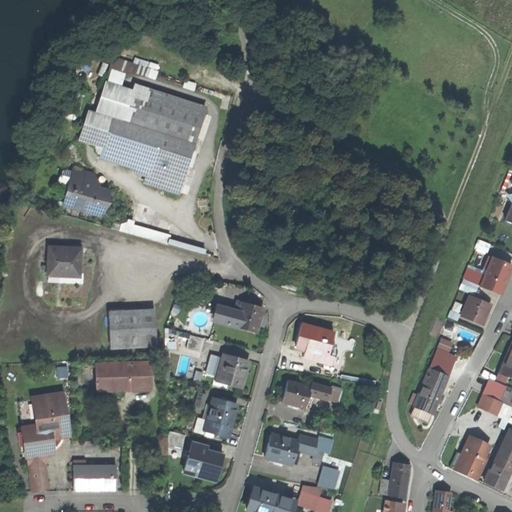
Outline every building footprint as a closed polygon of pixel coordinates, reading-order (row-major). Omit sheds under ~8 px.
[(110,71),(125,76),(126,70),(155,79),(157,71),(146,68),(147,63),(136,59),(137,54),(117,48),(110,71)] [(121,87),(125,76),(110,71),(106,83),(121,87)] [(186,79),(184,87),(195,90),(197,82),(186,79)] [(123,121),(132,91),(121,87),(106,83),(103,82),(94,113),(111,118),(123,121)] [(123,121),(194,144),(207,106),(135,83),(132,91),(123,121)] [(101,148),(111,118),(94,113),(86,110),(77,140),(101,148)] [(194,144),(123,121),(111,118),(101,148),(98,158),(182,184),(194,144)] [(73,169),(62,206),(98,216),(106,191),(100,189),(92,174),(73,169)] [(122,222),(120,230),(170,244),(172,238),(173,233),(136,223),(137,220),(129,218),(128,221),(122,222)] [(172,238),(170,244),(206,253),(207,247),(172,238)] [(478,240),(475,248),(485,252),(488,244),(478,240)] [(47,247),(46,275),(78,276),(79,248),(47,247)] [(485,272),(479,286),(499,294),(511,266),(491,258),(485,272)] [(477,285),(479,286),(485,272),(470,266),(464,280),(477,285)] [(199,290),(211,293),(214,282),(202,278),(199,290)] [(464,280),(462,279),(458,289),(473,295),(477,285),(464,280)] [(461,315),(460,316),(481,325),(489,305),(469,296),(461,315)] [(217,302),(211,321),(255,333),(258,322),(261,323),(262,319),(259,319),(261,309),(241,303),(239,308),(217,302)] [(106,312),(108,349),(154,347),(153,310),(106,312)] [(448,317),(458,321),(460,316),(461,315),(451,311),(448,317)] [(301,324),(295,346),(305,348),(302,357),(329,365),(331,360),(334,361),(336,355),(332,354),(335,344),(329,343),(332,333),(301,324)] [(189,335),(185,349),(201,354),(205,339),(189,335)] [(350,335),(348,342),(355,344),(357,337),(350,335)] [(437,346),(439,347),(450,352),(454,341),(441,336),(437,346)] [(439,347),(430,369),(448,377),(457,355),(450,352),(439,347)] [(247,361),(223,354),(215,382),(239,389),(247,361)] [(511,358),(505,355),(498,373),(495,378),(504,381),(506,376),(511,378),(511,358)] [(96,365),(96,391),(149,389),(148,363),(96,365)] [(345,365),(342,377),(349,378),(352,367),(345,365)] [(448,377),(430,369),(413,408),(431,415),(432,416),(448,377)] [(196,370),(194,378),(201,380),(203,372),(196,370)] [(287,381),(281,402),(304,408),(305,405),(309,388),(287,381)] [(490,382),(485,396),(501,402),(502,400),(507,388),(490,382)] [(309,388),(305,405),(309,406),(312,396),(326,400),(329,389),(310,383),(309,388)] [(21,423),(26,458),(46,455),(57,454),(55,445),(59,443),(61,439),(62,436),(72,434),(65,388),(30,394),(34,421),(21,423)] [(198,391),(194,406),(203,408),(207,393),(198,391)] [(378,396),(374,409),(381,411),(384,398),(378,396)] [(501,402),(485,396),(480,406),(504,416),(500,425),(504,427),(507,420),(511,408),(511,404),(502,400),(501,402)] [(235,405),(212,399),(203,432),(226,438),(235,405)] [(431,415),(413,408),(410,417),(428,425),(431,415)] [(468,452),(484,459),(496,434),(480,427),(468,452)] [(167,446),(181,450),(183,435),(167,431),(167,438),(167,446)] [(511,435),(507,433),(494,461),(510,469),(511,465),(511,435)] [(269,435),(263,457),(274,460),(273,463),(281,465),(282,462),(291,464),(294,450),(296,442),(269,435)] [(296,442),(294,450),(312,455),(316,441),(298,436),(296,442)] [(167,438),(153,439),(153,455),(168,454),(167,446),(167,438)] [(316,441),(312,455),(310,462),(319,465),(325,441),(317,439),(316,441)] [(191,444),(183,472),(196,475),(197,472),(211,476),(214,465),(217,466),(220,456),(204,452),(205,448),(191,444)] [(468,452),(459,473),(476,480),(480,469),(484,471),(486,466),(482,464),(484,459),(468,452)] [(26,458),(31,492),(50,489),(46,455),(26,458)] [(510,469),(494,461),(483,483),(500,491),(510,469)] [(352,462),(346,480),(356,483),(362,465),(352,462)] [(324,464),(318,485),(323,486),(335,488),(341,469),(324,464)] [(73,466),(73,492),(116,491),(116,465),(73,466)] [(391,481),(390,496),(404,497),(406,472),(393,471),(392,471),(391,481)] [(379,495),(390,496),(391,481),(381,480),(379,495)] [(303,483),(296,505),(317,511),(329,511),(334,499),(321,495),(323,486),(318,485),(303,483)] [(252,488),(245,510),(252,511),(289,511),(293,501),(252,488)] [(436,492),(433,511),(453,511),(455,494),(436,492)] [(400,511),(402,503),(385,501),(383,511),(400,511)]
